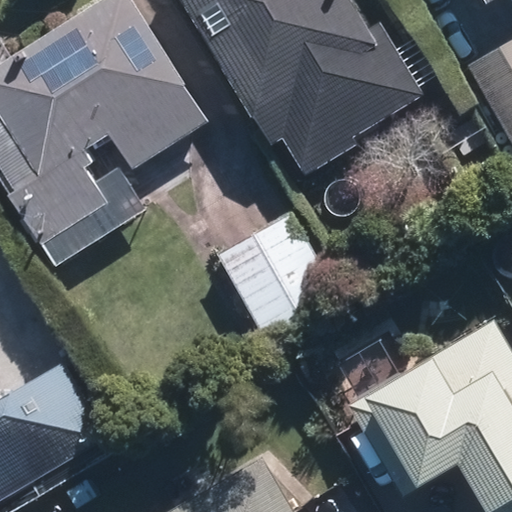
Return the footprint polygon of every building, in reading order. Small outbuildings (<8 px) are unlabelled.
[(130,0),(99,0),(0,61),(0,172),(11,190),(6,193),(39,245),(106,203),(75,152),(183,85),(130,0)] [(349,0),(176,0),(247,116),(250,114),(269,144),(278,138),(300,176),(354,143),(351,135),(421,94),(377,20),(366,27),(349,0)] [(511,33),(466,59),(511,140),(511,33)] [(213,251),(265,338),(334,298),(283,211),(213,251)] [(511,363),(488,321),(341,404),(394,497),(450,465),(476,511),(484,511),(485,511),(484,511),(506,511),(511,509),(511,363)] [(30,477),(113,427),(69,354),(2,394),(0,391),(0,500),(32,482),(30,477)] [(153,511),(298,511),(262,449),(153,511)]
